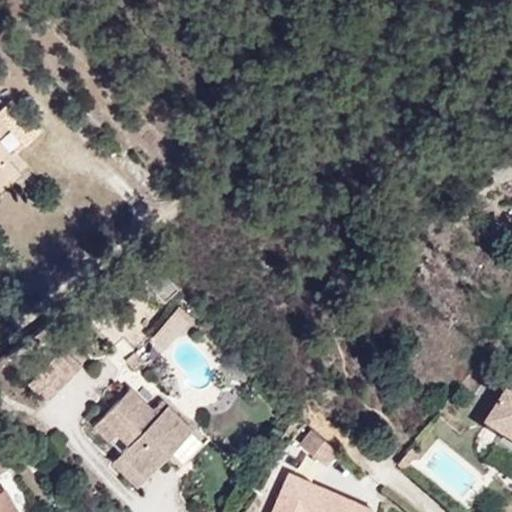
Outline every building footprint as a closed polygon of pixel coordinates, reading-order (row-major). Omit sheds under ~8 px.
[(0,148),(0,129),(13,143),(29,126),(0,98),(0,181),(10,171),(1,162),(8,156),(0,148)] [(149,340),(164,352),(190,319),(175,307),(149,340)] [(105,347),(113,341),(104,331),(97,338),(105,347)] [(25,388),(44,405),(77,366),(58,349),(25,388)] [(116,457),(164,407),(137,380),(129,388),(104,365),(63,408),(80,423),(87,415),(100,427),(93,435),(116,457)] [(511,394),(507,391),(487,422),(511,438),(511,394)] [(325,432),(299,411),(287,425),(313,447),(325,432)] [(390,429),(375,446),(382,453),(397,436),(390,429)] [(116,457),(93,435),(85,444),(108,466),(116,457)] [(179,466),(202,447),(193,436),(170,455),(179,466)] [(371,511),(372,511),(288,474),(271,511),(371,511)] [(0,511),(6,511),(12,509),(0,485),(0,511)]
